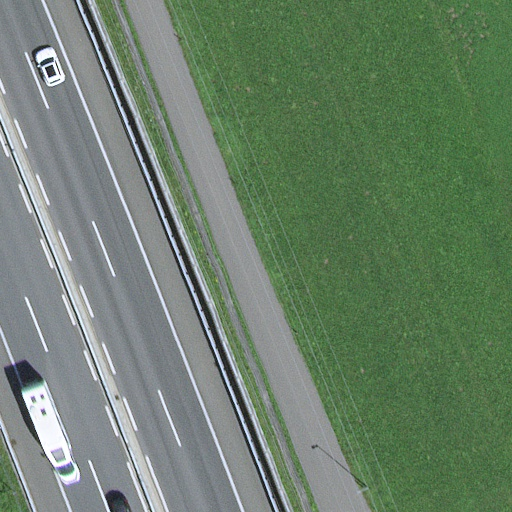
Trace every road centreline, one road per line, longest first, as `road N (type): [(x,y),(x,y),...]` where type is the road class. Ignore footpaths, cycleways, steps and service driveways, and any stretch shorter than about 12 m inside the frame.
road 1 (motorway): [(212,511),(12,0)]
road 2 (residential): [(336,511),(146,0)]
road 3 (motorway): [(0,238),(107,511)]
